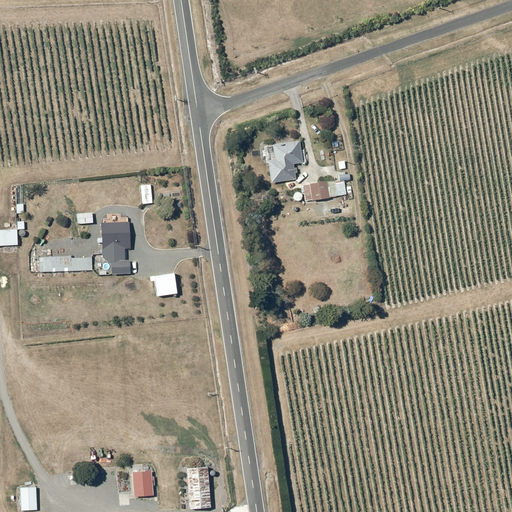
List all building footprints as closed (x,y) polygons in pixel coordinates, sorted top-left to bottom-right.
[(303,163),(300,140),(265,145),(267,161),(268,161),(271,183),(296,180),(294,164),(303,163)] [(339,176),(339,182),(303,185),(304,198),(304,199),(304,201),(335,199),(334,196),(347,195),(346,183),(351,182),(350,175),(339,176)] [(153,204),(152,184),(141,185),(143,204),(153,204)] [(26,205),(17,205),(17,216),(26,216),(26,205)] [(94,224),(93,212),(77,213),(78,225),(94,224)] [(103,244),(103,255),(94,256),(94,274),(110,274),(130,274),(130,260),(125,260),(125,246),(129,246),(129,223),(122,223),(122,218),(112,218),(112,223),(106,223),(102,223),(102,224),(103,237),(98,237),(98,244),(103,244)] [(0,246),(18,245),(18,230),(0,230),(0,246)] [(90,271),(90,256),(40,257),(41,272),(90,271)] [(178,294),(175,273),(155,276),(158,297),(178,294)] [(211,509),(208,468),(188,469),(190,510),(211,509)] [(153,496),(152,471),(133,473),(135,497),(153,496)] [(37,511),(36,487),(21,487),(22,511),(37,511)]
